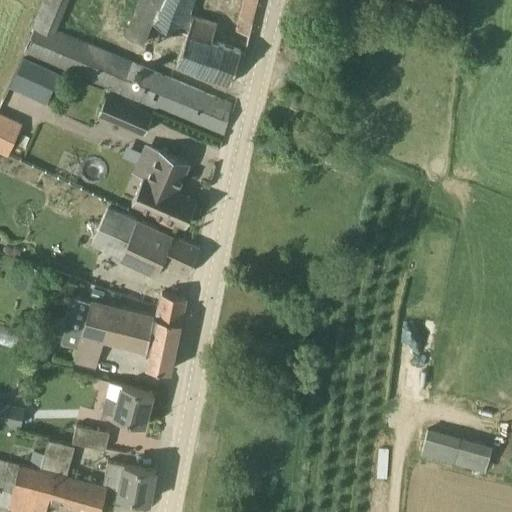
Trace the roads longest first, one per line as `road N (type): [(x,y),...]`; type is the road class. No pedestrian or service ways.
road 1 (residential): [(172,511),(276,0)]
road 2 (track): [(470,420),(432,411),(411,418),(392,511)]
